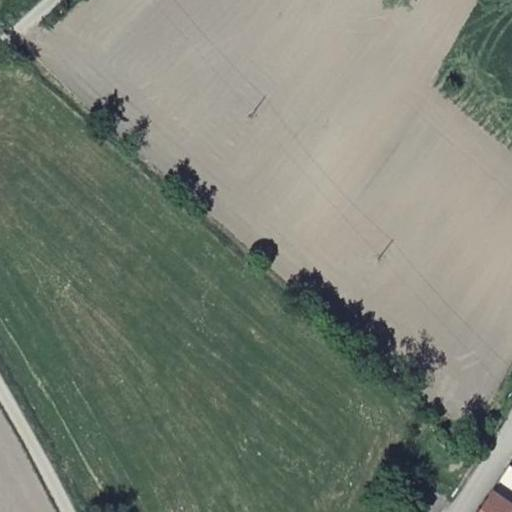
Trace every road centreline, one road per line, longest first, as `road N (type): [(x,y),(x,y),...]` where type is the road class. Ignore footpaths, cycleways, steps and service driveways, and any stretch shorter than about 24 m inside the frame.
road 1 (unclassified): [(0,388),(67,511)]
road 2 (residential): [(511,401),(451,511)]
